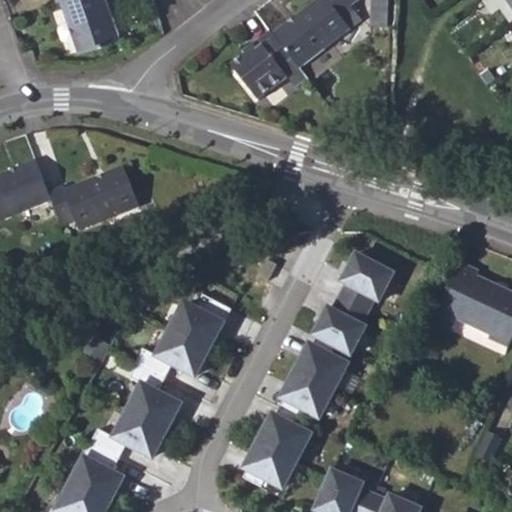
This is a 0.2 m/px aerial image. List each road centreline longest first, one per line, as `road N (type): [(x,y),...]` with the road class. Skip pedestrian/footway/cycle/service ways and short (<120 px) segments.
road 1 (residential): [(337,172),(202,447),(199,502)]
road 2 (residential): [(337,172),(122,105)]
road 3 (residential): [(511,231),(337,172)]
road 4 (residential): [(122,105),(132,86),(244,0)]
road 5 (residential): [(122,105),(55,100),(0,117)]
